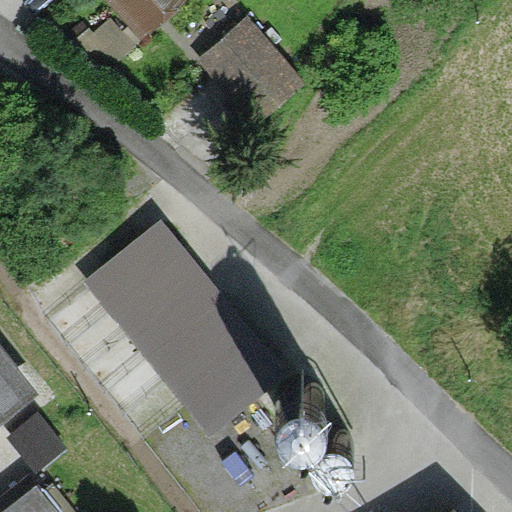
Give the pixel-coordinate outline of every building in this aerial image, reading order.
[(169,0),(120,0),(143,24),(169,0)] [(247,11),(201,52),(259,115),(304,74),(247,11)] [(287,369),(162,215),(87,276),(93,284),(187,400),(212,430),(287,369)] [(0,413),(38,384),(0,335),(0,413)] [(278,396),(278,405),(281,413),(286,420),(294,424),(302,426),(310,425),(318,421),(324,416),(327,408),(329,400),(327,392),(323,385),(317,379),(310,376),(302,375),(293,377),(286,381),(280,388),(278,396)] [(42,464),(69,443),(50,418),(40,405),(8,430),(38,467),(42,464)] [(352,457),(355,450),(355,443),(352,436),(348,430),(341,426),(334,425),(327,426),(321,429),(316,434),(313,440),(312,446),(313,453),(316,459),(321,464),(327,467),(334,468),(341,466),(348,463),(352,457)] [(0,493),(0,511),(67,511),(32,468),(0,493)] [(472,511),(458,497),(443,511),(472,511)]
